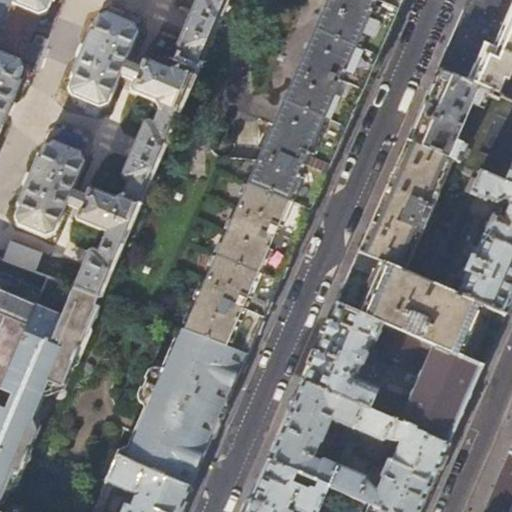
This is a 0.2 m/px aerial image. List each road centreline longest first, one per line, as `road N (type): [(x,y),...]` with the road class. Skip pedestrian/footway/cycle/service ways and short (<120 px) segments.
road 1 (residential): [(208,511),(432,0)]
road 2 (residential): [(452,511),(511,375)]
